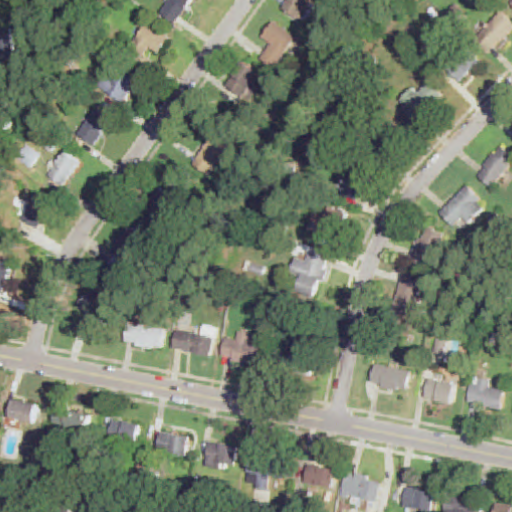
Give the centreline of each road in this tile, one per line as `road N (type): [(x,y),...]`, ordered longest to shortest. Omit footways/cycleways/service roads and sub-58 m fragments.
road 1 (tertiary): [(0,357),(511,460)]
road 2 (residential): [(247,0),(77,240),(29,363)]
road 3 (residential): [(511,88),(400,212),(362,303),(335,425)]
